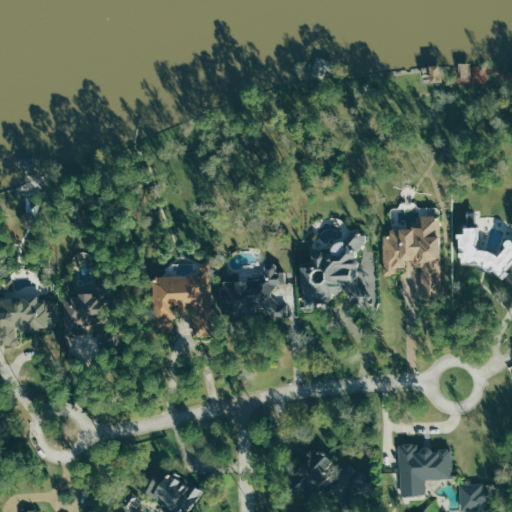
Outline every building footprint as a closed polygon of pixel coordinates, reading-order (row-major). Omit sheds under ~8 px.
[(460,82),(468,82),(468,63),(457,63),(457,70),(460,70),(460,82)] [(438,66),(427,67),(428,83),(438,83),(438,66)] [(457,259),(478,258),(479,275),(509,274),(507,244),(499,244),(499,250),(479,251),(477,227),(474,227),(474,213),(464,214),(466,234),(455,235),(457,259)] [(383,275),(395,275),(395,268),(405,268),(405,264),(438,264),(438,216),(420,216),(420,230),(383,231),(383,275)] [(212,336),(211,263),(199,263),(200,274),(152,275),(153,333),(174,332),(173,315),(191,314),(191,337),(212,336)] [(220,280),(220,317),(287,316),(287,304),(275,304),(275,285),(285,284),(285,271),(276,271),(276,263),(264,263),(265,279),(220,280)] [(0,290),(13,290),(12,278),(0,279),(0,290)] [(113,291),(63,292),(64,328),(98,327),(98,349),(114,349),(113,291)] [(0,345),(18,345),(18,330),(58,330),(58,302),(50,302),(50,296),(0,296),(0,345)] [(398,444),(400,495),(425,494),(425,478),(452,478),(451,450),(429,451),(429,448),(418,448),(418,444),(398,444)] [(334,461),(316,445),(285,480),(311,502),(334,476),(327,469),(334,461)] [(188,511),(203,490),(164,464),(145,492),(169,508),(166,511),(188,511)] [(485,483),(459,483),(459,510),(485,509),(485,483)]
